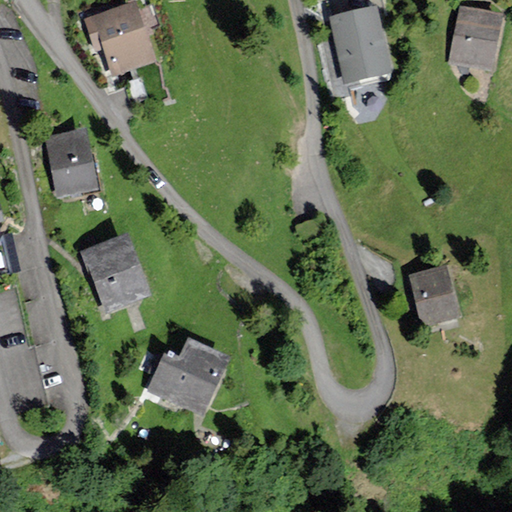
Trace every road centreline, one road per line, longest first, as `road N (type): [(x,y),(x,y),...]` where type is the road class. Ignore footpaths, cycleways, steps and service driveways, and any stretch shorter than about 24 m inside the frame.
road 1 (residential): [(293,0),(320,177),(384,358),(385,380),(362,406),(332,394),(296,305),(192,220),(58,46)]
road 2 (residential): [(0,64),(77,400)]
